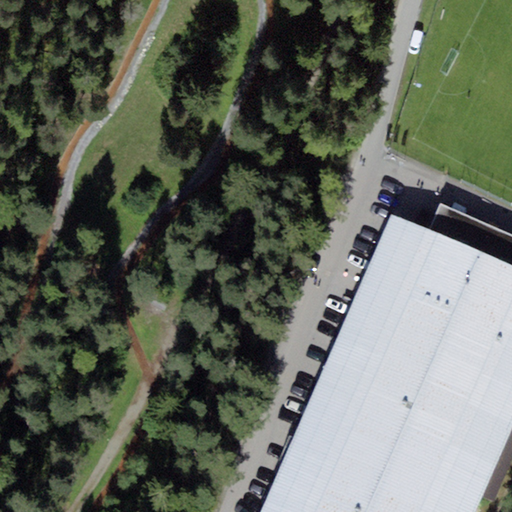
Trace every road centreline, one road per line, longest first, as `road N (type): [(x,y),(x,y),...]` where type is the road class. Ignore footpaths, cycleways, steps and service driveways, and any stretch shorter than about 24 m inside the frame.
road 1 (track): [(341,0),(289,128),(112,450),(68,511)]
road 2 (unclassified): [(408,0),(363,152),(231,511)]
